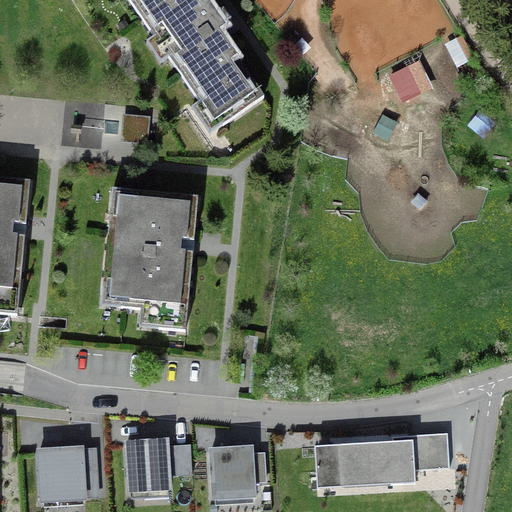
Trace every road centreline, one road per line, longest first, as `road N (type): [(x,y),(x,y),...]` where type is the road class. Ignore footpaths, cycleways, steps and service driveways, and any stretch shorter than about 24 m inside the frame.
road 1 (residential): [(44,391),(100,404),(333,416),(407,407),(491,383)]
road 2 (residential): [(491,383),(469,511)]
